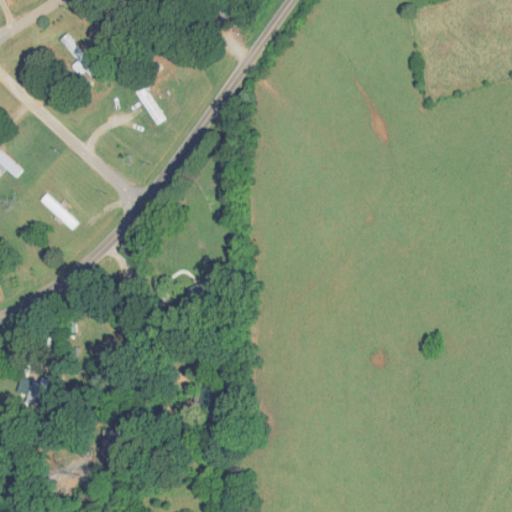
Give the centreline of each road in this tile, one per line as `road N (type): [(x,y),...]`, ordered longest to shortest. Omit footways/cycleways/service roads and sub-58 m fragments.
road 1 (residential): [(0,319),(77,272),(117,236),(292,0)]
road 2 (residential): [(144,206),(0,73)]
